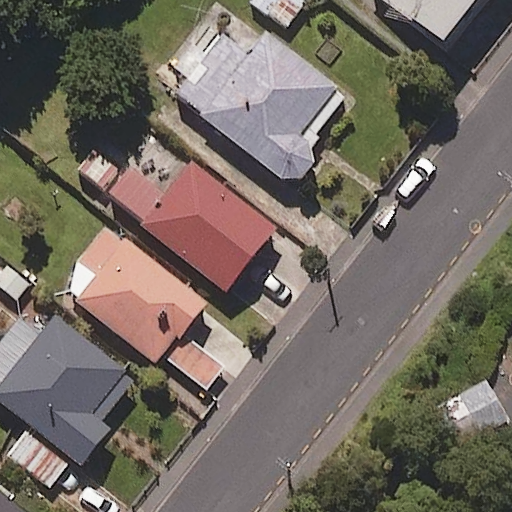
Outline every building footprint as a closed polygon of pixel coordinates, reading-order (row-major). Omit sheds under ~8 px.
[(260,0),(255,7),(292,34),(312,6),(303,0),(260,0)] [(466,61),(511,0),(398,0),(391,9),(466,61)] [(157,84),(291,188),(312,189),(327,173),(323,153),(329,146),(325,142),(354,104),(348,99),(351,97),(277,40),(221,2),(157,84)] [(114,204),(237,303),(290,240),(201,168),(174,201),(136,176),(114,204)] [(77,300),(167,373),(219,317),(116,234),(82,269),(77,300)] [(0,349),(0,404),(92,479),(124,440),(105,425),(135,380),(59,323),(51,336),(27,317),(0,349)] [(66,467),(25,435),(7,457),(49,489),(66,467)] [(0,511),(22,511),(0,497),(0,511)]
